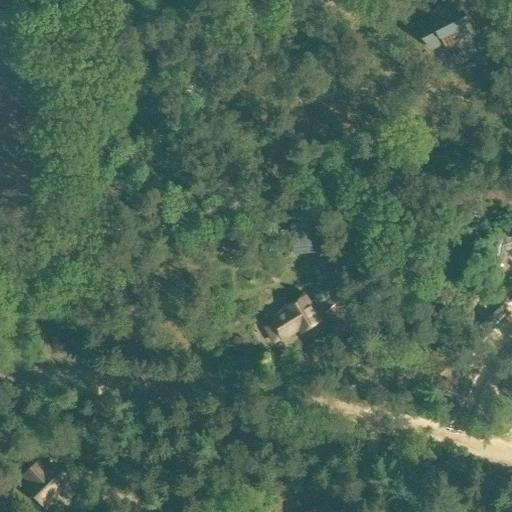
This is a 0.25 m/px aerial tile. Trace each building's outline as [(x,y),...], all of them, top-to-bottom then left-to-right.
[(448,52),(470,43),(459,17),(453,20),(448,7),(428,15),(431,23),(418,29),(429,56),(446,48),(448,52)] [(327,222),(290,226),(293,257),(331,252),(327,222)] [(511,243),(505,242),(503,258),(511,259),(511,243)] [(307,298),(287,310),(290,315),(265,330),(274,344),(299,329),(301,333),(321,321),(307,298)] [(327,313),(335,325),(345,317),(336,306),(327,313)] [(511,316),(502,306),(481,326),(495,341),(485,349),(494,360),(510,346),(504,339),(511,332),(511,316)] [(68,481),(56,468),(52,464),(46,470),(37,461),(22,475),(31,484),(26,488),(43,506),(61,489),(60,488),(68,481)] [(175,511),(188,511),(199,490),(185,483),(172,510),(175,511)] [(310,511),(332,511),(326,503),(316,510),(315,509),(310,511)]
